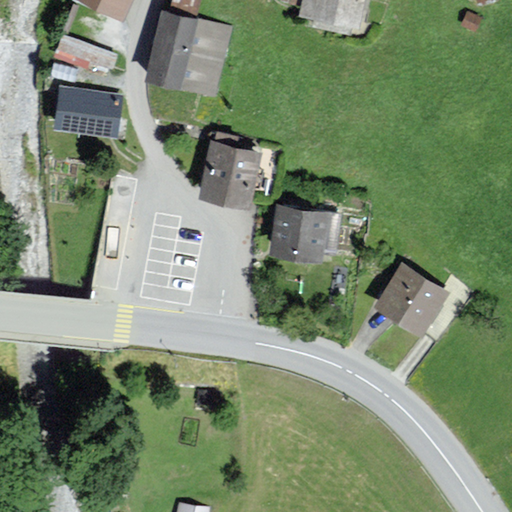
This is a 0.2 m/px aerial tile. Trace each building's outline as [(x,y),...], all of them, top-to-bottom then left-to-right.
[(95,0),(122,12),(127,0),(95,0)] [(172,0),(172,8),(195,9),(196,0),(172,0)] [(361,0),(306,0),(304,12),(357,23),(361,0)] [(213,92),(230,28),(164,11),(148,75),(213,92)] [(54,50),(110,69),(116,49),(61,30),(54,50)] [(63,90),(59,128),(115,134),(119,96),(63,90)] [(216,138),(207,182),(247,191),(257,147),(216,138)] [(113,179),(108,205),(129,209),(134,183),(113,179)] [(326,204),(281,198),(275,241),(319,247),(320,238),(336,240),(340,211),(325,209),(326,204)] [(404,262),(380,297),(421,324),(444,289),(404,262)]
